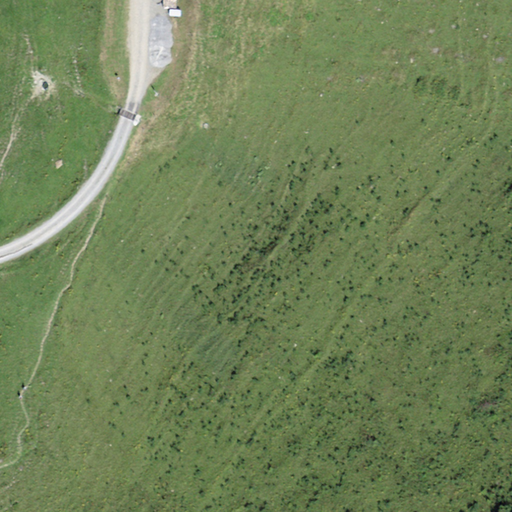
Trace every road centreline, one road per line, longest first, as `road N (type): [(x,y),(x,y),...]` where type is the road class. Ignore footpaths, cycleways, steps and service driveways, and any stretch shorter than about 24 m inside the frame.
road 1 (track): [(141,0),(128,114),(103,172)]
road 2 (track): [(103,172),(53,225),(0,253)]
